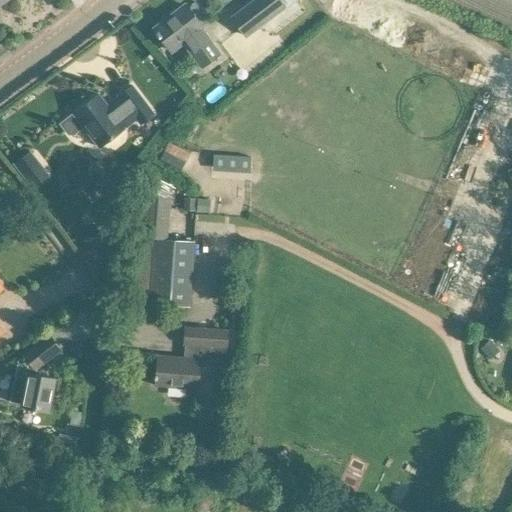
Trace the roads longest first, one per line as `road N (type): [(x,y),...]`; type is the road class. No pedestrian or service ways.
road 1 (track): [(0,163),(54,231),(93,300),(96,346),(78,511)]
road 2 (unknown): [(511,412),(490,396),(462,337),(437,310),(271,228),(225,219)]
road 3 (tertiary): [(0,91),(119,0)]
